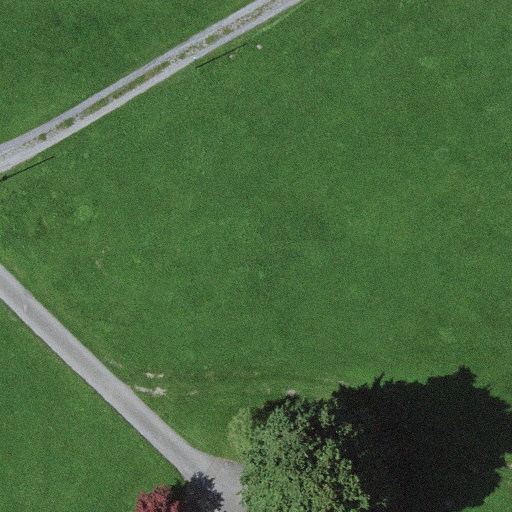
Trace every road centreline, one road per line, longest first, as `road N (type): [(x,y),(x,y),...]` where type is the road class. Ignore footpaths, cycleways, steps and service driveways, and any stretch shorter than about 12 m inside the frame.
road 1 (track): [(511,489),(302,404),(102,387)]
road 2 (track): [(0,170),(292,0)]
road 3 (track): [(205,492),(0,281)]
